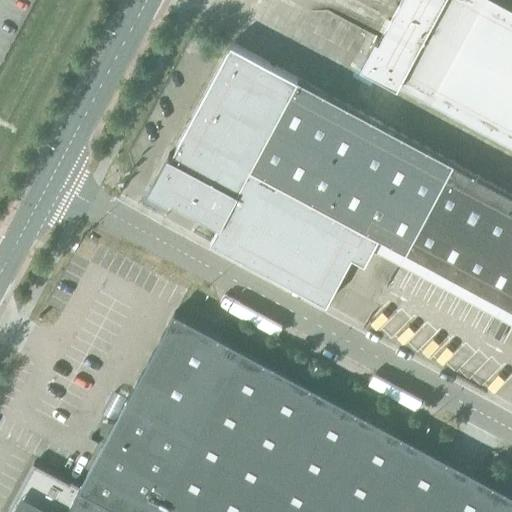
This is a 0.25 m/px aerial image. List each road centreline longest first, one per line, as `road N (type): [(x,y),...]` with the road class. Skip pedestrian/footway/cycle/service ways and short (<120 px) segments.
road 1 (unclassified): [(511,429),(48,181)]
road 2 (tertiary): [(48,181),(147,0)]
